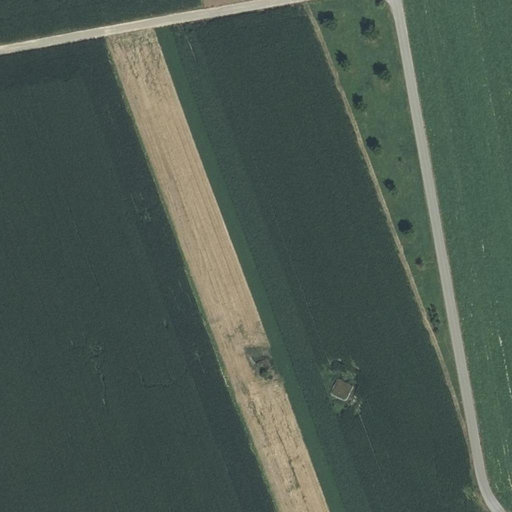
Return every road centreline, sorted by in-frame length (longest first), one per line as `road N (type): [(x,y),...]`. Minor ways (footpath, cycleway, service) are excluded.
road 1 (track): [(500,511),(479,474),(396,0)]
road 2 (track): [(290,0),(0,52)]
